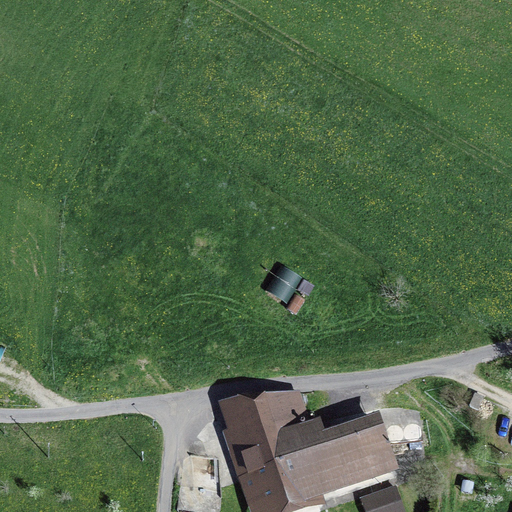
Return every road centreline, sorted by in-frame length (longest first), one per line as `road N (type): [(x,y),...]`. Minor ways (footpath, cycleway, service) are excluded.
road 1 (unclassified): [(511,344),(179,396)]
road 2 (unclassified): [(0,413),(179,396)]
